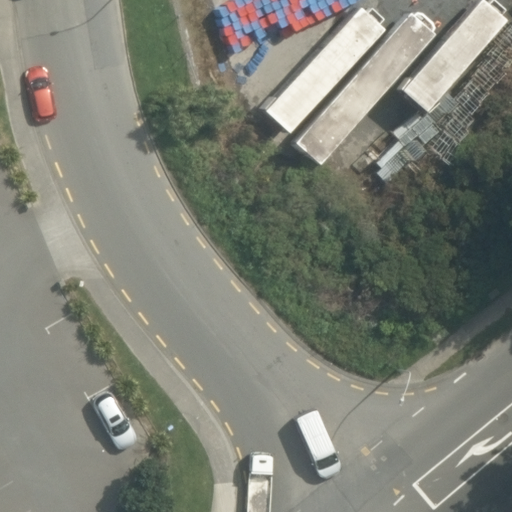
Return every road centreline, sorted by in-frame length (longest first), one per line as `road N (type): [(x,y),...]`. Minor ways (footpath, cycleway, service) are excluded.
road 1 (unclassified): [(62,0),(128,241),(205,354),(358,511)]
road 2 (secondary): [(511,435),(410,511)]
